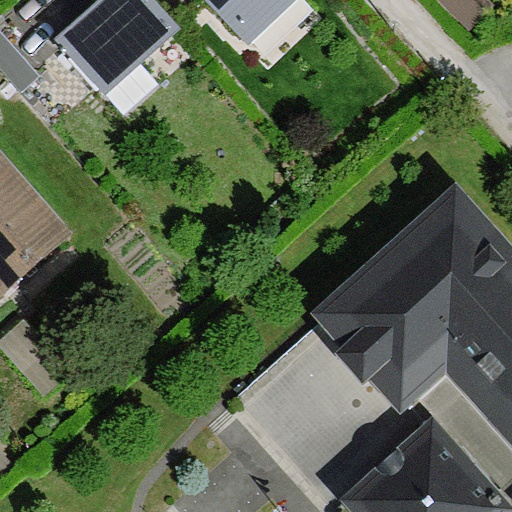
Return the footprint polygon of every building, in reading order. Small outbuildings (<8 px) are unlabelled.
[(176,32),(148,0),(114,0),(60,48),(97,89),(103,96),(138,66),(176,32)] [(208,0),(252,46),(300,0),(208,0)] [(497,12),(483,0),(434,0),(472,37),(497,12)] [(158,89),(138,66),(103,96),(123,120),(158,89)] [(0,295),(63,240),(0,165),(0,295)] [(445,379),(511,452),(511,245),(463,191),(314,324),(400,420),(445,379)] [(505,511),(435,434),(351,508),(354,511),(505,511)]
